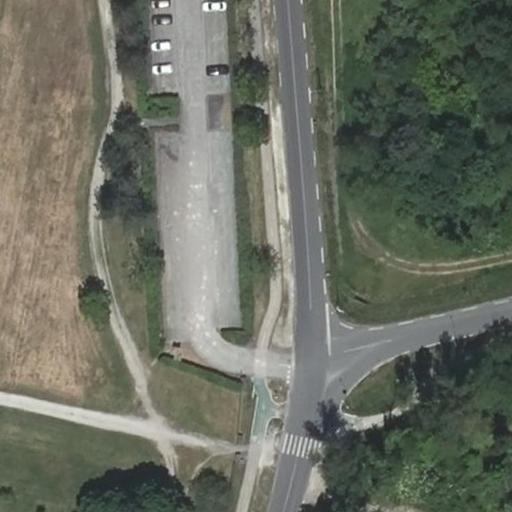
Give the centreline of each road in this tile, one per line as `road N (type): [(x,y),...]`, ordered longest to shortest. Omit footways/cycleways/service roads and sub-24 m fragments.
road 1 (residential): [(314,359),(288,0)]
road 2 (residential): [(314,359),(511,312)]
road 3 (residential): [(283,511),(310,417),(314,359)]
